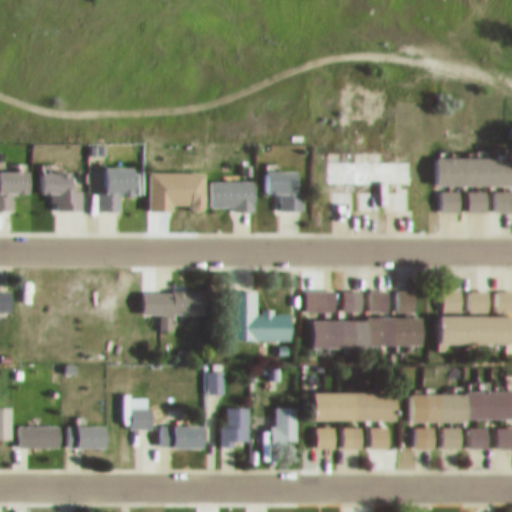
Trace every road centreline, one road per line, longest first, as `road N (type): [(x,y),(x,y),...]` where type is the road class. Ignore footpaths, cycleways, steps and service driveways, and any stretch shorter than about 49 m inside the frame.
road 1 (residential): [(511,243),(0,243)]
road 2 (residential): [(511,477),(0,477)]
